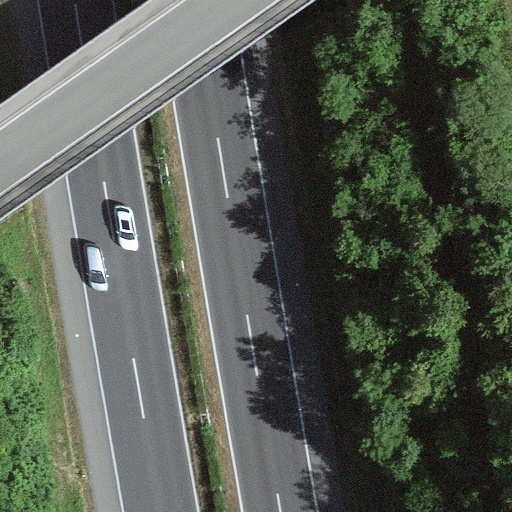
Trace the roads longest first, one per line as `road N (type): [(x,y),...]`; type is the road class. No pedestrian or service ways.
road 1 (motorway): [(74,0),(159,511)]
road 2 (motorway): [(280,511),(195,0)]
road 3 (tertiary): [(0,162),(231,0)]
